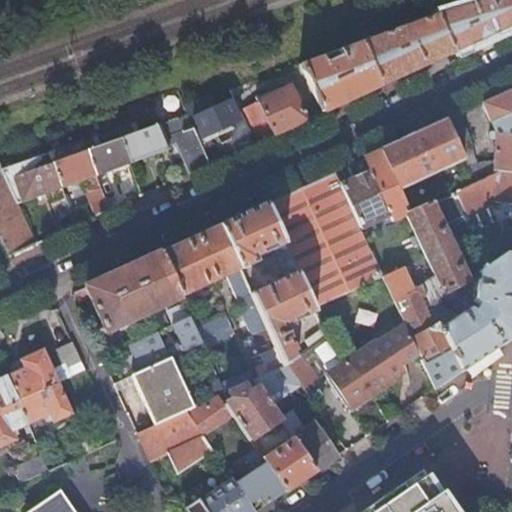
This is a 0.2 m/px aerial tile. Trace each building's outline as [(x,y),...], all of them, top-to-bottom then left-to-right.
[(511,0),(492,0),(436,17),(453,54),(491,36),(511,26),(511,0)] [(453,54),(436,17),(362,44),(381,87),(407,75),(453,54)] [(381,87),(362,44),(338,52),(339,54),(341,58),(325,65),(323,60),(322,58),(300,66),(322,114),(381,87)] [(341,58),(339,54),(323,60),(325,65),(341,58)] [(284,132),(305,121),(288,83),(282,86),(284,91),(246,109),(261,142),(284,132)] [(243,120),(230,91),(183,108),(187,118),(189,121),(229,103),(238,122),(243,120)] [(511,92),(494,101),(481,106),(494,133),(489,134),(490,140),(494,141),(492,162),(474,166),(466,167),(468,172),(474,184),(499,173),(511,175),(511,92)] [(254,145),(243,120),(238,122),(229,103),(189,121),(208,166),(229,157),(254,145)] [(187,118),(183,108),(117,132),(121,141),(130,165),(168,152),(164,140),(182,134),(178,122),(187,118)] [(458,117),(445,123),(455,146),(468,141),(458,117)] [(455,146),(445,123),(411,138),(381,152),(398,190),(462,161),(455,146)] [(102,147),(99,138),(84,144),(87,153),(96,178),(130,165),(121,141),(102,147)] [(468,141),(455,146),(462,161),(463,161),(466,167),(474,166),(468,141)] [(398,190),(381,152),(351,166),(346,169),(352,181),(340,187),(360,229),(389,217),(391,222),(405,216),(405,215),(409,214),(398,190)] [(63,190),(96,178),(87,153),(54,165),(63,190)] [(54,165),(50,156),(2,173),(16,205),(22,204),(22,203),(14,179),(54,165)] [(63,190),(54,165),(14,179),(22,203),(22,204),(63,190)] [(474,184),(468,172),(464,175),(468,187),(474,184)] [(16,205),(2,173),(0,173),(0,243),(8,259),(35,247),(16,205)] [(511,175),(499,173),(474,184),(468,187),(456,192),(467,215),(494,203),(511,205),(511,175)] [(340,187),(334,174),(296,191),(265,206),(312,310),(347,294),(361,288),(382,278),(360,229),(340,187)] [(108,212),(100,191),(87,195),(96,218),(108,212)] [(453,221),(467,215),(456,192),(443,198),(453,221)] [(68,205),(66,201),(55,205),(64,233),(76,228),(68,205)] [(79,202),(68,205),(76,228),(84,224),(88,222),(79,202)] [(430,204),(409,214),(405,215),(405,216),(434,277),(420,286),(427,301),(434,298),(443,294),(463,285),(467,283),(430,204)] [(241,217),(220,227),(240,271),(240,272),(255,265),(254,261),(272,252),(285,279),(251,295),(284,368),(287,365),(298,357),(284,328),(314,314),(312,310),(265,206),(241,217)] [(190,240),(161,254),(181,298),(240,271),(220,227),(190,240)] [(511,230),(507,230),(503,256),(476,274),(480,280),(475,283),(472,303),(477,306),(475,309),(469,306),(467,311),(440,328),(461,374),(505,343),(511,332),(511,230)] [(127,269),(85,288),(106,335),(120,328),(136,320),(158,310),(182,299),(181,298),(161,254),(127,269)] [(396,301),(412,291),(403,269),(382,278),(393,302),(396,301)] [(466,294),(463,285),(443,294),(446,302),(466,294)] [(444,385),(461,374),(440,328),(439,325),(433,327),(414,290),(412,291),(396,301),(398,304),(397,305),(404,321),(405,320),(407,324),(404,326),(411,340),(412,339),(422,360),(420,362),(434,392),(444,385)] [(427,301),(436,319),(442,316),(434,298),(427,301)] [(202,345),(191,318),(175,325),(187,352),(202,345)] [(308,349),(324,337),(322,331),(304,344),(308,349)] [(131,346),(144,372),(170,360),(158,333),(131,346)] [(204,348),(209,358),(236,345),(231,336),(204,348)] [(350,413),(370,399),(346,361),(324,337),(308,349),(303,353),(298,357),(287,365),(301,386),(303,389),(304,390),(318,380),(308,366),(316,361),(325,375),(325,376),(350,413)] [(58,384),(85,372),(71,342),(55,349),(62,365),(51,370),(42,351),(13,364),(17,372),(9,375),(21,401),(58,384)] [(133,377),(156,426),(184,413),(194,408),(172,359),(170,360),(144,372),(133,377)] [(5,368),(9,375),(17,372),(13,364),(5,368)] [(270,407),(301,386),(287,365),(284,368),(253,382),(259,390),(270,407)] [(0,410),(18,402),(21,401),(9,375),(0,379),(0,410)] [(122,378),(112,382),(121,409),(131,405),(122,378)] [(18,402),(28,425),(48,416),(52,424),(72,415),(58,384),(21,401),(18,402)] [(232,417),(250,443),(281,423),(279,420),(270,407),(259,390),(249,395),(245,386),(229,393),(233,402),(224,406),(232,417)] [(186,415),(202,438),(232,417),(224,406),(218,397),(200,411),(196,408),(186,415)] [(18,402),(0,410),(0,448),(15,442),(12,433),(28,425),(18,402)] [(136,435),(149,462),(168,454),(177,476),(212,453),(202,438),(186,415),(184,413),(156,426),(136,435)] [(292,439),(314,473),(324,466),(336,458),(313,424),(303,431),(291,413),(279,420),(281,423),(292,439)] [(265,465),(284,494),(298,484),(314,473),(292,439),(262,460),(265,465)] [(78,458),(92,451),(88,441),(74,448),(78,458)] [(0,475),(0,492),(48,471),(42,457),(0,475)] [(260,498),(266,506),(271,503),(284,494),(265,465),(240,482),(254,502),(260,498)] [(424,479),(420,473),(401,487),(405,492),(424,479)] [(405,492),(401,487),(363,511),(452,511),(428,476),(424,479),(405,492)] [(203,511),(252,511),(232,481),(198,504),(203,511)]
